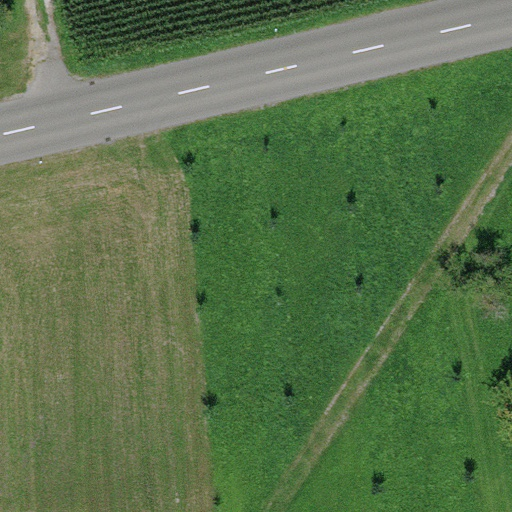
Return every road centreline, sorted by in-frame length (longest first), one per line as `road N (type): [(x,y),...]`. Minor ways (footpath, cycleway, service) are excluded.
road 1 (tertiary): [(511,16),(0,138)]
road 2 (track): [(284,511),(511,151)]
road 3 (track): [(62,123),(37,0)]
